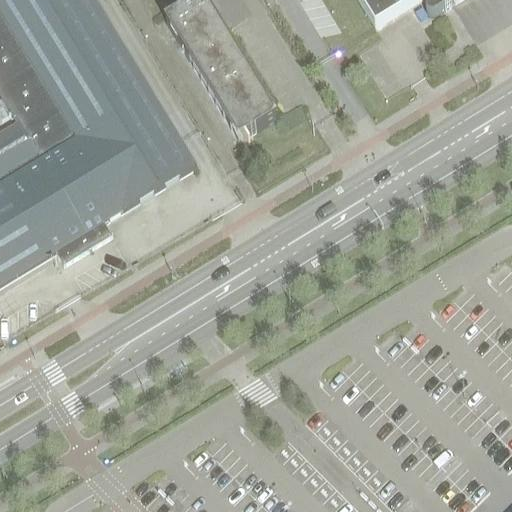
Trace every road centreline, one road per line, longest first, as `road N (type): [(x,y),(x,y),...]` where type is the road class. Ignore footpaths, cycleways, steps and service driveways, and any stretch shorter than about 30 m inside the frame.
road 1 (tertiary): [(0,441),(511,126)]
road 2 (tertiary): [(511,98),(0,413)]
